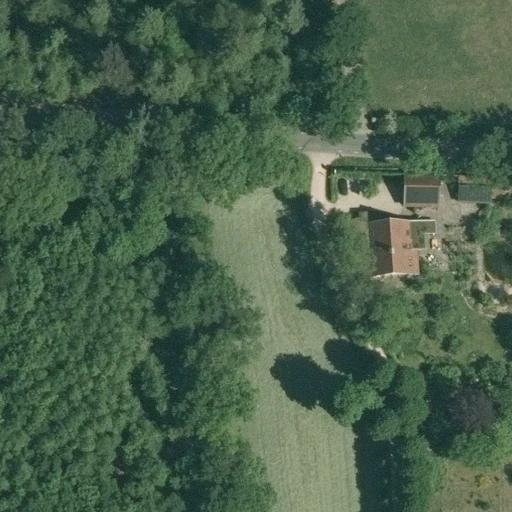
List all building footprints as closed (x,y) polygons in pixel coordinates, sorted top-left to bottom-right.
[(406,174),(406,205),(437,205),(438,174),(406,174)] [(511,178),(492,178),(491,199),(511,198),(511,178)] [(383,276),(379,226),(374,213),(341,225),(354,263),(367,262),(368,277),(383,276)] [(422,222),(379,226),(383,276),(417,273),(414,249),(424,248),(422,222)] [(406,389),(411,418),(431,415),(426,386),(406,389)] [(511,410),(490,412),(491,419),(511,417),(511,410)]
